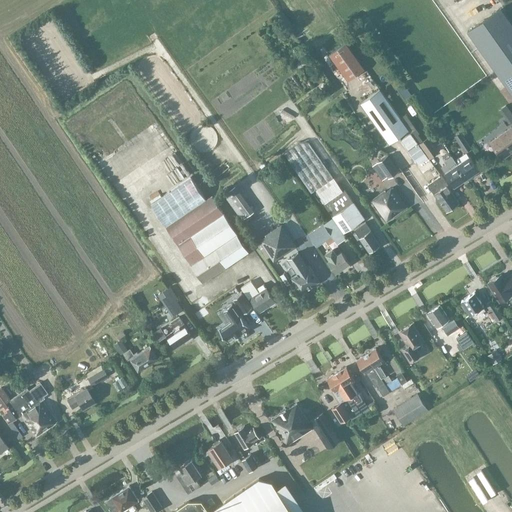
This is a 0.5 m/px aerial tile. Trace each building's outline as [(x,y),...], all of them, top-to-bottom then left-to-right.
[(511,25),(480,48),(511,93),(511,25)] [(348,80),(364,69),(346,43),(329,54),(348,80)] [(380,89),(360,103),(389,144),(397,138),(409,130),(400,118),(380,89)] [(406,114),(400,118),(409,130),(410,131),(410,133),(416,128),(406,114)] [(511,127),(511,128),(511,127),(490,142),(502,159),(509,153),(508,151),(511,148),(511,127)] [(455,137),(465,152),(471,148),(461,133),(455,137)] [(423,178),(436,169),(411,134),(398,143),(423,178)] [(439,152),(428,138),(419,144),(430,159),(439,152)] [(311,192),(315,189),(332,178),(309,142),(300,141),(284,152),(311,192)] [(101,147),(91,154),(94,159),(105,152),(101,147)] [(455,160),(449,152),(443,156),(443,158),(446,164),(442,167),(454,186),(466,178),(455,160)] [(388,155),(378,162),(389,177),(399,170),(388,155)] [(460,157),(455,160),(466,178),(478,170),(469,156),(462,161),(460,157)] [(447,211),(459,203),(447,186),(448,185),(442,175),(428,185),(447,211)] [(324,204),(333,217),(344,233),(365,219),(345,190),(343,191),(334,177),(332,178),(315,189),(325,204),(324,204)] [(166,226),(206,199),(191,178),(152,204),(166,226)] [(242,220),(252,213),(233,187),(223,194),(242,220)] [(386,221),(407,207),(393,187),(386,192),(385,190),(371,200),(386,221)] [(212,196),(206,199),(166,226),(203,282),(227,266),(249,251),(212,196)] [(420,231),(442,231),(442,217),(437,217),(437,209),(421,209),(421,200),(414,201),(414,204),(410,204),(411,212),(420,212),(420,231)] [(333,217),(308,234),(316,247),(332,236),(337,244),(347,238),(344,233),(333,217)] [(360,237),(359,238),(369,252),(380,245),(370,231),(371,230),(366,222),(354,229),(360,237)] [(265,235),(266,236),(259,240),(273,261),(296,246),(282,224),(265,235)] [(336,272),(349,263),(341,251),(337,255),(332,249),(326,253),(330,259),(328,260),(336,272)] [(302,293),(319,281),(309,266),(308,267),(298,252),(288,259),(297,273),(291,277),(302,293)] [(511,294),(511,292),(511,291),(511,290),(511,274),(504,280),(501,275),(498,277),(495,277),(492,279),(491,281),(488,283),(500,302),(511,294)] [(266,288),(251,298),(260,312),(275,301),(270,294),(271,293),(270,292),(269,292),(266,288)] [(481,317),(487,313),(483,307),(484,306),(475,292),(462,301),(470,315),(477,311),(481,317)] [(232,303),(224,309),(231,320),(219,328),(227,341),(235,335),(236,337),(242,333),(240,331),(248,326),(240,314),(243,312),(243,313),(244,313),(252,307),(242,293),(233,298),(237,304),(234,306),(232,303)] [(172,316),(182,309),(176,299),(165,306),(172,316)] [(492,301),(486,305),(497,322),(503,318),(492,301)] [(455,355),(471,345),(452,317),(449,319),(440,306),(428,314),(437,327),(440,325),(450,339),(446,342),(455,355)] [(188,341),(193,337),(179,316),(171,322),(176,329),(167,335),(175,347),(187,340),(188,341)] [(402,350),(410,362),(421,355),(415,347),(424,341),(413,324),(399,332),(408,346),(402,350)] [(128,350),(121,339),(114,344),(120,354),(123,353),(127,360),(130,359),(131,360),(130,360),(138,372),(158,359),(150,345),(138,353),(137,352),(133,354),(130,349),(128,350)] [(367,354),(382,378),(387,375),(381,365),(379,367),(378,364),(384,360),(377,348),(367,354)] [(391,391),(383,379),(382,378),(367,354),(357,360),(365,372),(366,372),(375,387),(377,386),(383,396),(385,395),(391,391)] [(347,366),(337,372),(352,396),(357,404),(363,400),(351,381),(355,379),(347,366)] [(92,385),(107,376),(103,369),(87,378),(92,385)] [(352,396),(337,372),(327,379),(335,391),(339,389),(346,399),(342,402),(351,416),(352,418),(362,412),(357,404),(352,396)] [(383,379),(391,391),(407,381),(402,372),(396,375),(397,377),(392,381),(389,376),(383,379)] [(26,388),(20,392),(21,393),(32,408),(46,429),(57,421),(42,399),(44,398),(43,396),(47,393),(39,383),(28,391),(26,388)] [(82,408),(94,401),(86,387),(74,394),(74,395),(67,399),(72,408),(79,404),(82,408)] [(1,388),(0,388),(0,412),(8,423),(22,413),(27,419),(24,420),(32,431),(35,436),(46,429),(32,408),(21,393),(10,400),(2,389),(1,388)] [(417,394),(394,409),(404,425),(428,410),(417,394)] [(342,402),(332,408),(341,422),(351,416),(342,402)] [(309,422),(296,403),(286,409),(281,412),(281,413),(271,419),(286,443),(311,427),(311,426),(313,425),(327,448),(340,439),(323,412),(310,421),(309,422)] [(244,448),(260,438),(254,427),(248,431),(245,426),(234,432),(244,448)] [(233,466),(242,460),(234,448),(230,451),(222,439),(208,449),(220,467),(229,461),(233,466)] [(297,466),(308,460),(298,444),(287,450),(297,466)] [(250,471),(259,465),(251,454),(243,459),(250,471)] [(192,459),(190,461),(189,460),(185,462),(186,464),(181,467),(183,471),(177,475),(188,492),(200,485),(196,478),(202,474),(192,459)] [(219,479),(217,477),(215,474),(209,479),(212,484),(218,479),(219,479)] [(189,501),(173,511),(172,511),(293,511),(273,481),(259,478),(210,511),(209,511),(202,501),(189,501)] [(133,505),(139,500),(129,485),(106,500),(113,511),(116,511),(120,509),(122,511),(129,507),(129,508),(134,506),(133,505)] [(502,489),(496,492),(502,502),(508,499),(502,489)] [(152,491),(142,497),(151,511),(154,511),(162,507),(152,491)]
